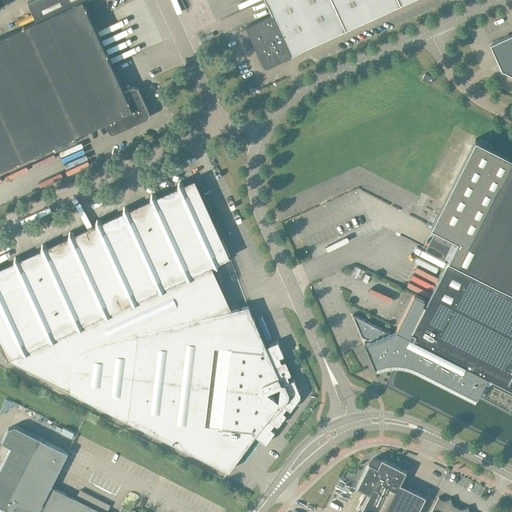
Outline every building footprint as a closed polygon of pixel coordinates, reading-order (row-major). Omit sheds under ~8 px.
[(0,169),(78,134),(104,122),(109,132),(112,133),(148,117),(149,114),(137,87),(133,86),(124,91),(115,73),(112,65),(82,0),(31,0),(27,2),(35,20),(0,36),(0,169)] [(265,0),(272,13),(245,25),(264,66),(300,50),(300,49),(375,15),(407,0),(265,0)] [(501,69),(511,75),(511,33),(489,44),(501,69)] [(430,83),(431,81),(432,78),(424,74),(422,79),(430,83)] [(427,299),(425,303),(422,302),(424,298),(422,297),(414,293),(412,296),(395,329),(388,332),(352,314),(361,336),(369,340),(364,342),(374,366),(375,365),(374,363),(377,362),(381,359),(385,355),(389,350),(401,356),(511,411),(511,157),(474,139),(430,226),(457,240),(427,299)] [(0,341),(7,358),(9,357),(21,351),(25,353),(27,349),(49,339),(53,340),(54,336),(63,333),(76,326),(80,328),(82,324),(103,314),(107,316),(109,312),(119,307),(131,302),(135,303),(136,299),(158,289),(162,291),(164,286),(185,277),(189,278),(191,275),(191,274),(211,265),(212,264),(217,266),(218,262),(229,257),(194,178),(183,183),(178,182),(177,186),(156,196),(151,194),(150,198),(150,199),(128,208),(126,207),(124,207),(122,211),(101,221),(97,219),(95,223),(84,228),(73,233),(69,232),(68,236),(46,246),(42,244),(40,248),(37,250),(36,250),(25,255),(19,258),(15,256),(13,261),(0,266),(0,341)] [(220,219),(216,209),(210,212),(215,221),(220,219)] [(9,357),(7,358),(8,360),(69,391),(74,351),(95,341),(137,331),(231,309),(211,265),(191,274),(191,275),(189,278),(185,277),(164,286),(162,291),(158,289),(136,299),(135,303),(131,302),(119,307),(109,312),(107,316),(103,314),(82,324),(80,328),(76,326),(63,333),(54,336),(53,340),(49,339),(27,349),(25,353),(21,351),(9,357)] [(74,351),(69,391),(127,419),(216,464),(228,470),(232,464),(255,434),(258,437),(265,443),(274,431),(272,429),(288,408),(290,409),(299,397),(299,393),(293,379),(291,379),(281,355),(283,354),(277,341),(269,344),(265,346),(247,305),(231,309),(137,331),(95,341),(74,351)] [(0,467),(0,505),(3,507),(0,511),(136,511),(135,510),(134,509),(133,509),(132,510),(131,511),(122,506),(118,511),(101,511),(50,486),(67,452),(15,426),(8,428),(1,441),(11,446),(0,467)] [(358,511),(357,511),(416,511),(425,496),(399,483),(406,470),(394,464),(381,458),(378,457),(374,458),(371,460),(368,462),(367,464),(356,487),(369,493),(359,511),(358,511)] [(430,511),(469,511),(468,506),(461,509),(452,504),(450,498),(443,500),(438,497),(432,508),(430,511)]
